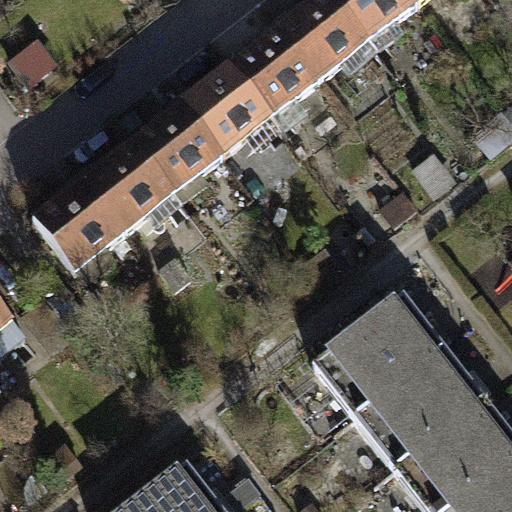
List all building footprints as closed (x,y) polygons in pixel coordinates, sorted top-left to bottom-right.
[(336,0),(289,38),(333,94),(354,78),(361,87),(390,64),(383,55),(339,0),(336,0)] [(339,0),(383,55),(432,17),(419,0),(339,0)] [(419,0),(432,17),(453,0),(419,0)] [(239,76),(284,133),(333,94),(289,38),(239,76)] [(12,67),(32,91),(58,71),(38,46),(12,67)] [(190,115),(234,171),(284,133),(239,76),(190,115)] [(140,154),(185,210),(234,171),(190,115),(140,154)] [(91,192),(135,249),(185,210),(140,154),(91,192)] [(414,176),(435,207),(456,192),(434,162),(414,176)] [(41,231),(95,299),(134,269),(125,257),(135,249),(91,192),(41,231)] [(403,199),(379,220),(395,238),(419,217),(403,199)] [(176,265),(162,276),(180,299),(194,288),(176,265)] [(0,355),(9,367),(35,346),(0,302),(0,355)] [(413,315),(324,385),(364,436),(453,366),(413,315)] [(453,366),(364,436),(404,487),(493,417),(453,366)] [(511,442),(493,417),(404,487),(423,511),(476,511),(511,484),(511,442)] [(208,474),(158,511),(265,511),(270,508),(255,489),(232,507),(208,474)] [(511,511),(511,484),(476,511),(511,511)]
